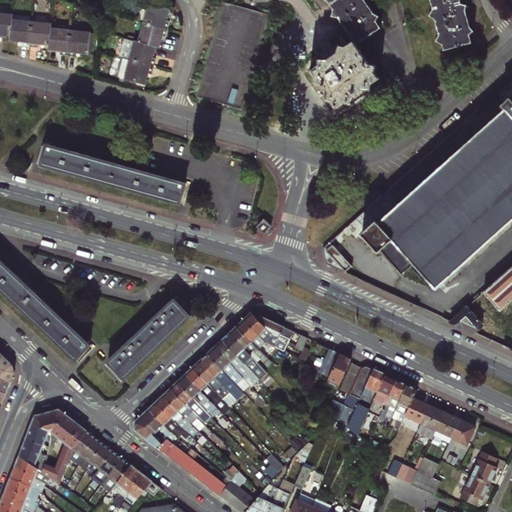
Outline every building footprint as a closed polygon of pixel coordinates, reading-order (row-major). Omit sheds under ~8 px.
[(337,18),(353,41),(355,45),(380,28),(376,22),(378,17),(372,13),(364,2),(363,0),(323,0),(326,1),(332,10),(331,16),(337,18)] [(443,50),(470,43),(468,35),(473,32),(469,28),(465,13),(466,5),(460,4),(458,0),(429,0),(432,9),(429,16),(434,19),(438,36),(435,41),(441,45),(443,50)] [(196,96),(211,101),(237,5),(223,1),(196,96)] [(143,22),(168,29),(170,20),(166,19),(169,8),(149,3),(143,22)] [(254,10),(237,5),(211,101),(227,105),(254,10)] [(254,10),(227,105),(233,107),(244,99),(268,14),(254,10)] [(13,18),(0,16),(0,36),(11,38),(12,22),(13,18)] [(30,49),(32,24),(12,22),(11,38),(10,43),(21,44),(21,48),(30,49)] [(138,41),(155,45),(159,46),(162,35),(166,36),(168,29),(143,22),(138,41)] [(39,46),(49,47),(51,32),(52,26),(32,24),(30,49),(38,50),(39,46)] [(67,58),(70,34),(51,32),(49,47),(48,52),(60,54),(60,57),(67,58)] [(70,34),(67,58),(77,59),(77,56),(89,57),(90,37),(70,34)] [(119,56),(121,57),(153,66),(156,57),(152,56),(155,45),(138,41),(124,37),(119,56)] [(318,64),(310,70),(314,76),(313,83),(319,84),(326,93),(325,100),(331,101),(336,108),(345,102),(350,103),(352,97),(363,89),(370,90),(370,84),(378,79),(373,72),(375,65),(368,63),(355,45),(353,41),(345,46),(340,44),(318,59),(318,64)] [(153,66),(121,57),(117,72),(118,76),(145,83),(148,72),(151,73),(153,66)] [(511,79),(491,98),(502,110),(396,205),(385,193),(320,251),(325,267),(341,275),(349,268),(338,255),(341,253),(340,252),(356,238),(357,239),(360,236),(375,253),(377,251),(399,276),(412,265),(433,290),(511,219),(511,79)] [(40,163),(179,202),(185,181),(45,143),(40,163)] [(257,229),(264,235),(272,226),(264,219),(258,227),(257,229)] [(99,353),(0,260),(0,289),(85,368),(99,353)] [(511,263),(481,292),(499,311),(511,299),(511,263)] [(109,360),(125,378),(193,316),(177,299),(163,312),(159,308),(153,314),(156,317),(130,342),(126,338),(120,344),(124,347),(109,360)] [(466,307),(455,319),(471,334),(482,322),(466,307)] [(272,336),(256,318),(251,313),(244,320),(264,341),(268,337),(270,338),(272,336)] [(259,316),(256,318),(272,336),(279,343),(282,345),(287,347),(294,332),(259,316)] [(265,342),(264,341),(244,320),(236,327),(258,350),(265,342)] [(258,350),(236,327),(229,334),(249,355),(254,351),(272,369),(276,365),(258,350)] [(267,373),(249,355),(229,334),(221,341),(259,381),(267,373)] [(307,339),(301,336),(295,348),(301,351),(303,347),(307,339)] [(256,384),(259,381),(221,341),(215,347),(235,369),(239,366),(256,384)] [(215,347),(207,355),(242,391),(249,384),(235,369),(215,347)] [(305,361),(310,350),(303,347),(301,351),(298,358),(305,361)] [(318,372),(329,377),(340,354),(329,349),(320,368),(318,372)] [(0,353),(0,376),(10,381),(13,372),(11,364),(0,353)] [(199,362),(220,383),(224,379),(226,381),(224,383),(239,398),(244,394),(242,391),(207,355),(199,362)] [(230,394),(220,383),(199,362),(192,369),(213,390),(217,386),(227,397),(230,394)] [(361,368),(351,363),(339,391),(348,395),(361,368)] [(346,427),(374,370),(367,367),(361,368),(348,395),(350,396),(346,405),(343,404),(332,399),(327,411),(341,424),(346,427)] [(192,369),(185,376),(205,397),(209,394),(219,404),(222,401),(213,390),(192,369)] [(385,375),(374,370),(346,427),(357,435),(366,418),(385,375)] [(385,375),(366,418),(377,422),(378,420),(397,380),(385,375)] [(0,390),(5,392),(10,381),(0,376),(0,390)] [(205,397),(185,376),(177,383),(210,417),(212,420),(220,413),(205,397)] [(406,385),(397,380),(378,420),(383,422),(385,418),(390,420),(391,418),(406,385)] [(177,383),(170,389),(197,418),(203,412),(208,418),(210,417),(177,383)] [(406,385),(391,418),(396,420),(392,427),(399,430),(405,416),(414,398),(418,390),(406,385)] [(197,418),(170,389),(162,397),(185,421),(191,427),(194,423),(196,425),(200,421),(197,418)] [(162,397),(155,403),(184,433),(191,427),(185,421),(162,397)] [(414,398),(405,416),(420,423),(428,405),(414,398)] [(184,433),(155,403),(148,410),(170,433),(174,429),(181,436),(184,433)] [(420,423),(435,430),(443,412),(428,405),(420,423)] [(35,414),(30,427),(46,433),(48,428),(52,431),(65,415),(59,410),(35,414)] [(170,433),(148,410),(140,418),(159,437),(161,435),(170,443),(176,438),(170,433)] [(443,412),(435,430),(432,436),(448,443),(450,437),(459,420),(443,412)] [(50,434),(56,437),(64,443),(55,466),(44,462),(41,470),(45,473),(51,476),(60,482),(68,461),(73,448),(86,431),(65,415),(52,431),(50,434)] [(226,485),(170,443),(161,435),(159,437),(140,418),(135,422),(134,431),(218,496),(219,494),(226,485)] [(459,420),(450,437),(467,445),(475,427),(459,420)] [(50,435),(46,433),(30,427),(25,439),(41,445),(48,447),(50,435)] [(73,448),(68,461),(74,465),(95,438),(86,431),(73,448)] [(344,432),(341,439),(349,443),(353,436),(344,432)] [(105,445),(95,438),(74,465),(77,468),(83,473),(105,445)] [(48,447),(41,445),(25,439),(19,456),(41,470),(44,462),(47,457),(48,447)] [(91,479),(113,451),(105,445),(83,473),(91,479)] [(298,451),(293,446),(286,453),(291,458),(298,451)] [(122,459),(113,451),(91,479),(101,486),(122,459)] [(484,453),(473,476),(489,484),(497,467),(494,466),(497,459),(484,453)] [(41,470),(19,456),(14,468),(35,477),(34,479),(42,482),(45,473),(41,470)] [(422,457),(415,471),(431,478),(437,465),(422,457)] [(122,459),(101,486),(110,493),(113,489),(131,466),(122,459)] [(275,466),(282,471),(286,465),(279,460),(275,466)] [(402,480),(408,468),(401,465),(395,477),(402,480)] [(143,475),(131,466),(113,489),(119,494),(115,499),(120,504),(143,475)] [(311,470),(303,466),(295,483),(304,487),(311,470)] [(35,477),(14,468),(10,478),(31,487),(34,479),(35,477)] [(439,482),(431,478),(415,471),(410,483),(434,494),(439,482)] [(138,500),(146,490),(152,482),(143,475),(120,504),(125,507),(129,502),(134,506),(138,500)] [(57,490),(60,482),(51,476),(49,483),(57,490)] [(482,500),(489,484),(473,476),(462,499),(476,505),(479,499),(482,500)] [(31,487),(10,478),(6,489),(28,497),(31,487)] [(42,482),(34,479),(31,487),(39,490),(41,485),(42,482)] [(219,494),(242,511),(244,511),(254,501),(229,481),(226,485),(219,494)] [(154,496),(160,488),(152,482),(146,490),(154,496)] [(268,511),(272,504),(279,489),(268,484),(260,494),(254,501),(244,511),(268,511)] [(39,490),(31,487),(28,497),(32,498),(36,499),(38,494),(39,490)] [(2,499),(23,508),(28,509),(27,511),(29,511),(33,511),(36,505),(34,504),(31,502),(32,498),(28,497),(6,489),(2,499)] [(284,491),(279,489),(272,504),(277,506),(284,491)] [(277,506),(272,504),(268,511),(282,511),(291,495),(284,491),(277,506)] [(291,511),(310,511),(314,503),(315,499),(302,493),(298,500),(297,500),(291,511)] [(368,495),(361,510),(365,511),(371,511),(377,499),(368,495)] [(2,499),(0,503),(0,510),(5,511),(21,511),(23,508),(2,499)] [(314,503),(310,511),(327,511),(330,505),(315,499),(314,503)]
